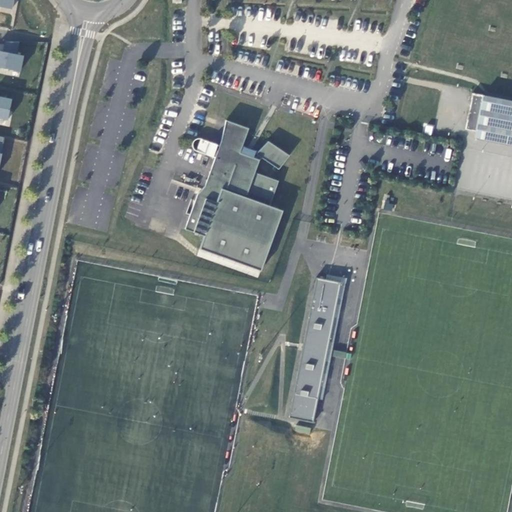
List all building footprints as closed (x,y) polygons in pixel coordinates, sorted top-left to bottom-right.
[(0,0),(0,6),(14,8),(14,0),(0,0)] [(23,54),(17,54),(18,44),(0,41),(0,68),(21,71),(23,54)] [(477,110),(480,95),(472,93),(470,93),(468,108),(477,110)] [(0,118),(9,120),(11,97),(0,95),(0,118)] [(473,131),(471,138),(511,145),(511,100),(480,95),(477,110),(476,115),(474,124),(473,131)] [(476,115),(467,113),(465,123),(474,124),(476,115)] [(219,145),(201,139),(196,139),(193,141),(192,145),(193,148),(197,151),(215,158),(205,186),(197,194),(185,229),(204,236),(200,249),(260,270),(282,210),(269,206),(278,181),(254,172),(259,160),(262,158),(279,169),(289,155),(268,141),(256,154),(258,156),(254,158),(240,152),(249,128),(226,120),(219,145)] [(327,275),(326,279),(341,282),(318,399),(322,400),(346,278),(327,275)] [(316,277),(288,418),(313,423),(318,399),(341,282),(326,279),(316,277)] [(309,434),(311,428),(296,425),(294,431),(309,434)]
